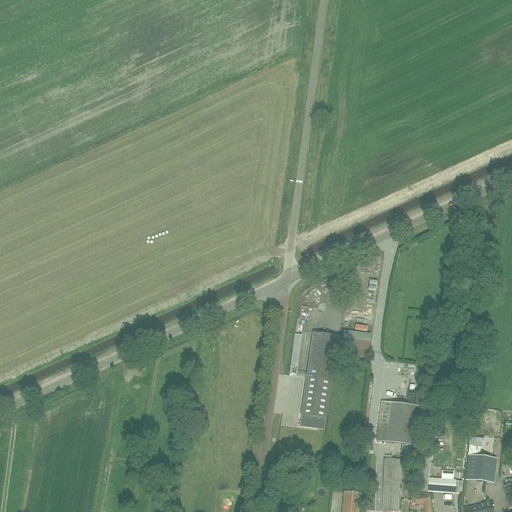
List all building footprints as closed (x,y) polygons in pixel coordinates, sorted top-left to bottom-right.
[(344,331),(343,337),(342,346),(342,348),(340,354),(368,358),(369,351),(371,334),(344,331)] [(339,337),(313,333),(300,417),(301,417),(300,427),(324,431),(325,421),(326,421),(339,337)] [(292,356),(290,366),(289,375),(294,375),(295,367),(297,356),(299,356),(302,335),(295,334),(292,356)] [(422,408),(381,402),(376,442),(417,447),(422,408)] [(424,493),(435,493),(435,453),(425,453),(424,493)] [(465,481),(477,482),(484,483),(494,484),(497,459),(480,457),(471,456),(468,456),(465,481)] [(382,511),(398,511),(399,483),(401,483),(401,460),(384,459),(382,511)] [(442,471),(441,479),(440,479),(439,493),(453,494),(454,480),(453,480),(453,472),(442,471)] [(359,511),(361,494),(359,494),(343,493),(341,511),(359,511)] [(273,503),(271,511),(279,511),(281,505),(273,503)] [(494,511),(493,503),(463,509),(463,511),(494,511)]
